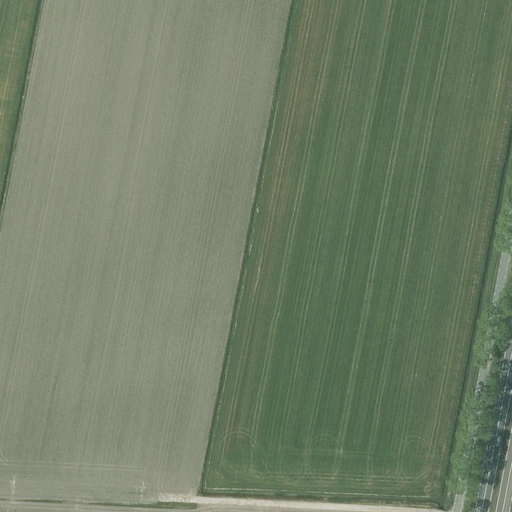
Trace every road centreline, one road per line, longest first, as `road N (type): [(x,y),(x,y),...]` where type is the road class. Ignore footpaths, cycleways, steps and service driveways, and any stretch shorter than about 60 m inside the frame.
road 1 (unclassified): [(456,511),(511,222)]
road 2 (primary): [(511,345),(479,511)]
